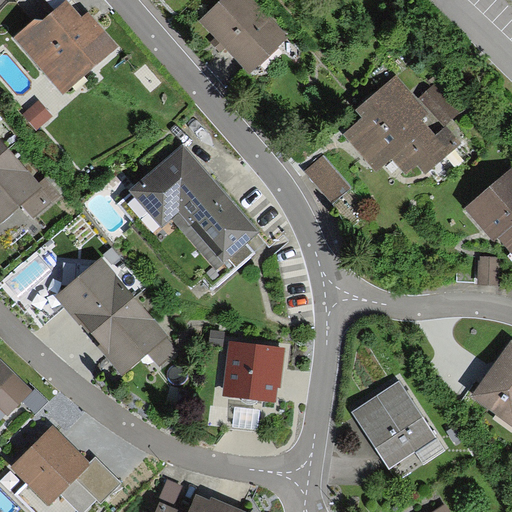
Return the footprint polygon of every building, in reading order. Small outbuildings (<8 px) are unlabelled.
[(253,0),(222,0),(200,21),(250,75),(289,39),(253,0)] [(36,20),(13,40),(62,98),(119,50),(88,14),(80,21),(69,7),(44,29),(36,20)] [(362,124),(347,138),(377,173),(394,158),(408,174),(417,167),(427,178),(453,156),(427,125),(434,119),(399,78),(355,115),(362,124)] [(40,102),(23,117),(36,132),(53,117),(40,102)] [(0,138),(0,221),(41,188),(0,138)] [(250,252),(264,240),(187,150),(119,209),(192,294),(206,283),(216,295),(257,260),(250,252)] [(326,160),(307,175),(333,206),(351,191),(326,160)] [(511,175),(467,213),(494,244),(502,237),(511,248),(511,175)] [(480,287),(501,288),(503,260),(481,259),(480,287)] [(180,354),(104,264),(61,301),(125,376),(148,356),(161,370),(180,354)] [(226,398),(277,406),(285,353),(234,345),(226,398)] [(511,347),(475,400),(511,425),(511,347)] [(0,360),(0,401),(2,399),(11,407),(29,389),(0,360)] [(401,384),(353,415),(399,486),(447,455),(401,384)] [(56,429),(12,469),(47,507),(79,477),(106,506),(127,487),(103,462),(95,470),(56,429)] [(170,511),(161,508),(159,511),(239,511),(201,497),(195,511),(170,511)]
